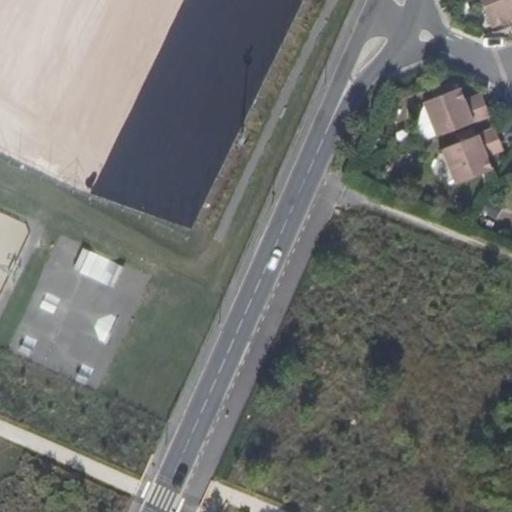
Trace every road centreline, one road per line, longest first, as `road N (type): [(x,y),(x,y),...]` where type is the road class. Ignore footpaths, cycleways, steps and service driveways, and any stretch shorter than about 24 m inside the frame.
road 1 (tertiary): [(157,511),(370,14)]
road 2 (track): [(306,178),(511,256)]
road 3 (residential): [(370,14),(499,63),(511,58)]
